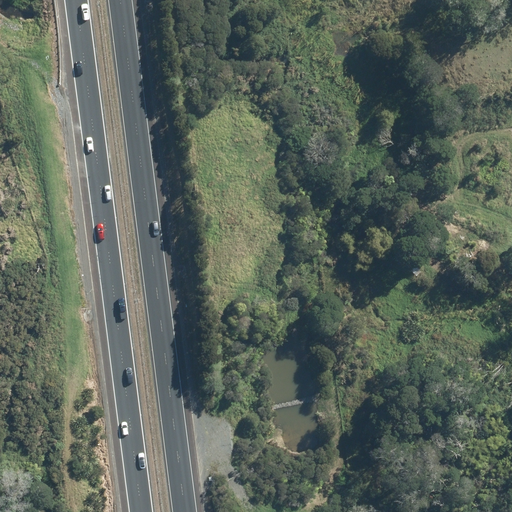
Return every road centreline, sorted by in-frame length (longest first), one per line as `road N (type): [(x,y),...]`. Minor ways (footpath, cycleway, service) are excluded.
road 1 (motorway): [(141,511),(76,0)]
road 2 (motorway): [(120,0),(185,511)]
road 3 (track): [(225,314),(215,440),(245,508)]
